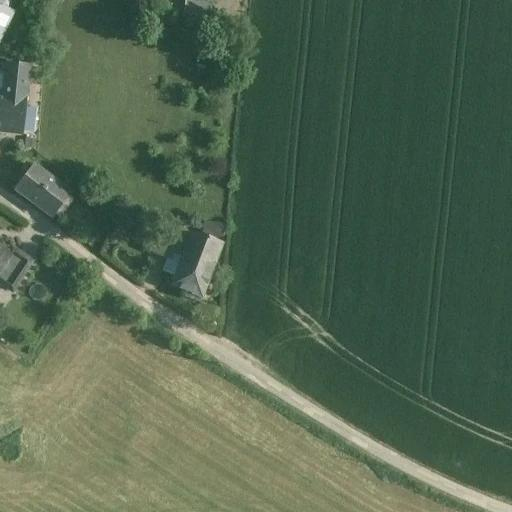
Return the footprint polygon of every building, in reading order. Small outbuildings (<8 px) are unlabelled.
[(206,3),(184,1),(183,16),(208,18),(209,18),(210,4),(206,3)] [(28,68),(8,66),(5,94),(24,96),(28,68)] [(5,94),(0,93),(0,132),(20,135),(24,96),(5,94)] [(80,189),(34,154),(13,182),(59,217),(80,189)] [(161,234),(160,238),(155,249),(153,255),(165,259),(170,261),(173,254),(181,257),(183,254),(188,240),(177,236),(161,234)] [(209,240),(207,239),(206,241),(190,234),(188,240),(183,254),(214,267),(221,247),(208,242),(209,240)] [(152,235),(148,246),(155,249),(160,238),(152,235)] [(7,255),(0,250),(0,285),(12,293),(28,268),(32,262),(11,249),(7,255)] [(173,254),(170,261),(165,259),(161,268),(176,273),(181,257),(173,254)] [(214,267),(183,254),(181,257),(176,273),(170,287),(186,293),(185,298),(198,303),(200,299),(201,299),(214,267)]
